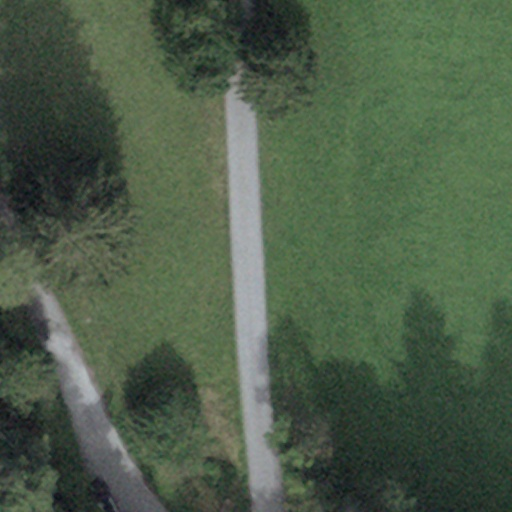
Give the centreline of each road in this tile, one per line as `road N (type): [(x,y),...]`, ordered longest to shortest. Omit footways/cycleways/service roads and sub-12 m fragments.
road 1 (unclassified): [(253,0),(240,192),(255,447),(283,511)]
road 2 (track): [(171,511),(90,389),(0,204)]
